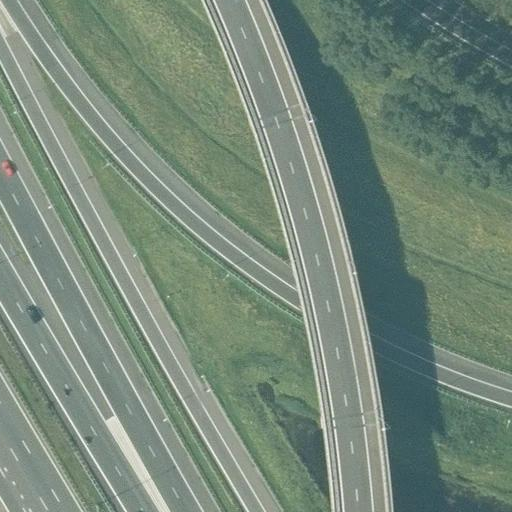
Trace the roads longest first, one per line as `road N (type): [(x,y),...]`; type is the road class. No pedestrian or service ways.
road 1 (motorway): [(511,401),(392,356),(230,254),(115,147),(5,0)]
road 2 (motorway): [(354,511),(344,395),(315,265),(291,172),(227,0)]
road 3 (motorway): [(250,511),(0,49)]
road 4 (motorway): [(178,511),(0,174)]
road 5 (motorway): [(152,511),(0,274)]
